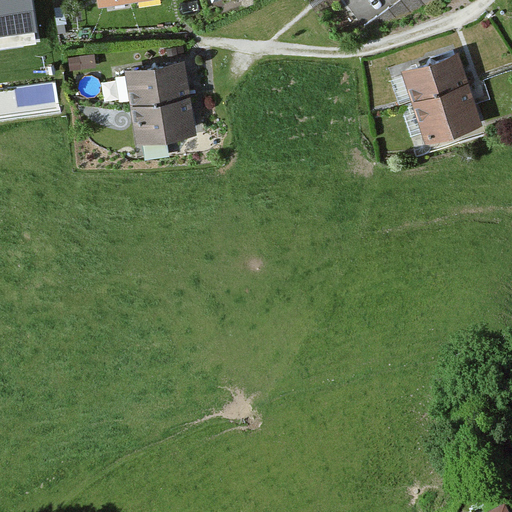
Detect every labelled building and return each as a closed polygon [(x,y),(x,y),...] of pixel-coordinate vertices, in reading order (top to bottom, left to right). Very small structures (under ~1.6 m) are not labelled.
[(0,0),(0,41),(39,37),(34,0),(0,0)] [(416,110),(475,93),(464,56),(405,73),(416,110)] [(134,106),(192,97),(187,60),(129,69),(134,106)] [(475,93),(416,110),(427,147),(486,130),(475,93)] [(192,97),(134,106),(140,143),(198,135),(192,97)]
